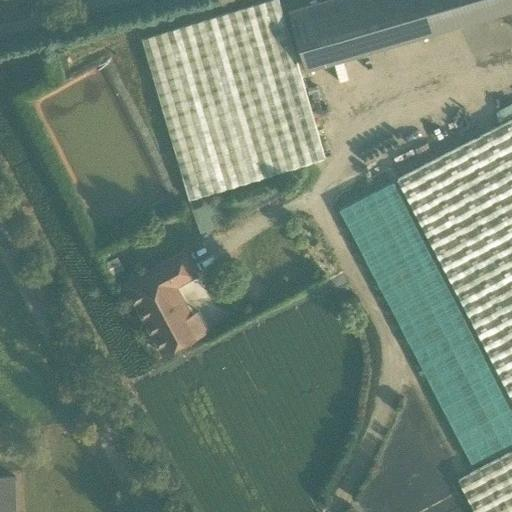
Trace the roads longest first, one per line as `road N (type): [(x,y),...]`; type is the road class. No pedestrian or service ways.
road 1 (unclassified): [(145,511),(0,244)]
road 2 (unclassified): [(0,34),(117,0)]
